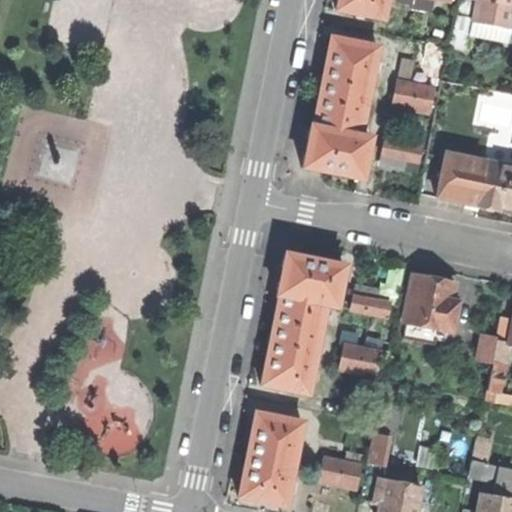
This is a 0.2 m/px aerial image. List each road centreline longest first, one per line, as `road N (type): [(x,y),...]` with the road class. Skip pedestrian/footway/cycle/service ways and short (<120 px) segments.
road 1 (residential): [(194,511),(250,203)]
road 2 (residential): [(250,203),(511,255)]
road 3 (residential): [(250,203),(293,0)]
road 4 (residential): [(0,481),(156,511)]
